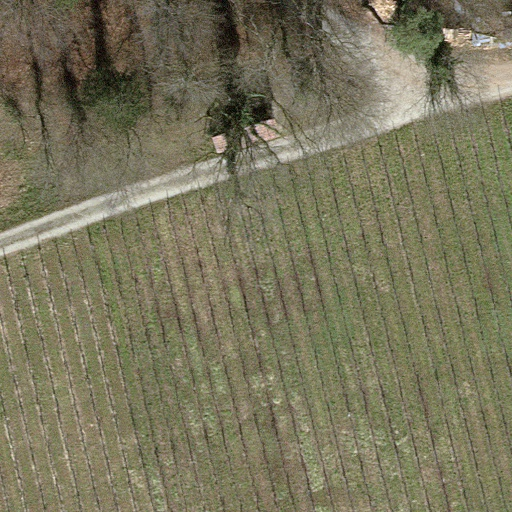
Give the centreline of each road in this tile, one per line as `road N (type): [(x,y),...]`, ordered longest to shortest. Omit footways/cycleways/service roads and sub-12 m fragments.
road 1 (track): [(511,78),(95,205),(0,244)]
road 2 (track): [(448,98),(307,0)]
